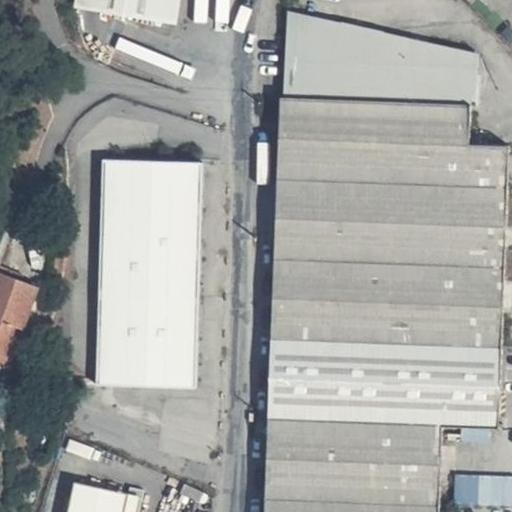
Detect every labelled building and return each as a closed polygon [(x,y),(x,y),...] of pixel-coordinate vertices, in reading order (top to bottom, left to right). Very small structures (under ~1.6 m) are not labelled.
[(77,0),(77,5),(177,19),(179,0),(77,0)] [(287,7),(281,90),(475,99),(480,50),(287,7)] [(500,206),(503,176),(507,141),(468,142),(468,103),(400,98),(281,90),(275,143),(265,415),(261,511),(439,511),(442,424),(499,424),(500,206)] [(200,159),(100,156),(94,382),(195,383),(200,159)] [(37,285),(0,267),(0,360),(4,363),(37,285)] [(511,500),(511,471),(457,473),(457,502),(511,500)] [(125,511),(131,488),(71,475),(63,511),(125,511)] [(136,511),(141,489),(131,488),(125,511),(136,511)]
